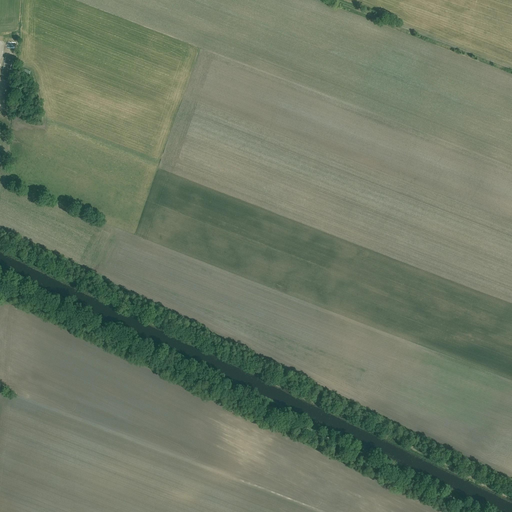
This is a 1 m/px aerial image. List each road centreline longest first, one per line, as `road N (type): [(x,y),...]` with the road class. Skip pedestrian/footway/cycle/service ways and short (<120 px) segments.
road 1 (track): [(0,243),(511,492)]
road 2 (unclassified): [(474,511),(0,277)]
